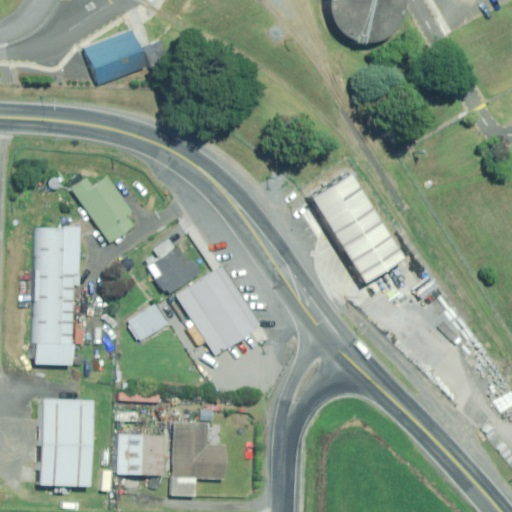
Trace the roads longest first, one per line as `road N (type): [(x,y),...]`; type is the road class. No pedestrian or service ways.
road 1 (tertiary): [(343,342),(192,162),(125,131),(0,120)]
road 2 (tertiary): [(500,511),(343,342)]
road 3 (unclassified): [(343,342),(308,384),(295,416),(284,511)]
